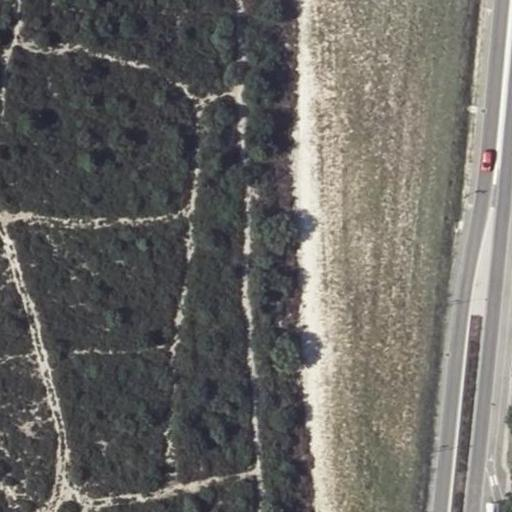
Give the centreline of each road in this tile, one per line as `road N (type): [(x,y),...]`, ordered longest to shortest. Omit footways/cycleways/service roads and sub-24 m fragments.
road 1 (secondary): [(492,215),(458,339),(440,511)]
road 2 (secondary): [(472,511),(492,215)]
road 3 (track): [(83,505),(62,484),(61,437),(31,313),(0,233)]
road 4 (secondary): [(511,23),(494,190)]
